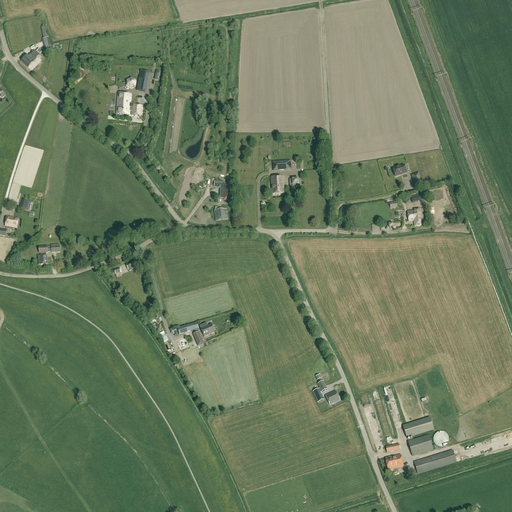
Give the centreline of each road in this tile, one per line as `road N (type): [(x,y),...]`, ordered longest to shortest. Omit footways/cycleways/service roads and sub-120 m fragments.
road 1 (unclassified): [(394,511),(342,375),(272,234)]
road 2 (unclassified): [(184,225),(123,151),(12,61),(0,27)]
road 3 (unclassified): [(0,273),(68,275),(184,225)]
